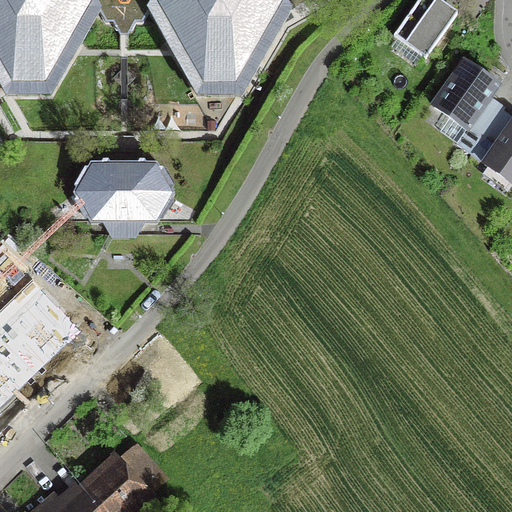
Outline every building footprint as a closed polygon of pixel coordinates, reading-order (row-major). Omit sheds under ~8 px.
[(0,0),(0,75),(4,82),(49,82),(54,74),(67,67),(63,60),(75,53),(71,46),(83,39),(79,32),(91,25),(87,18),(97,13),(104,25),(110,25),(114,32),(129,32),(134,25),(140,25),(147,13),(157,19),(153,25),(165,32),(161,39),(173,46),(169,53),(181,60),(177,67),(190,74),(194,82),(240,82),(244,74),(257,67),(253,60),(265,53),(261,46),(273,39),(269,32),(281,25),(277,19),(289,12),(282,0),(0,0)] [(432,0),(418,0),(392,38),(423,60),(454,16),(432,0)] [(464,64),(432,109),(464,132),(454,146),(468,156),(475,146),(483,135),(502,108),(487,98),(496,86),(464,64)] [(511,123),(497,145),(483,135),(475,146),(490,156),(482,166),(511,187),(511,123)] [(87,223),(88,225),(155,225),(172,195),(158,171),(166,171),(155,153),(88,153),(78,171),(85,171),(71,195),(87,223)] [(33,279),(0,311),(0,408),(82,330),(33,279)] [(148,495),(164,481),(133,447),(118,461),(116,459),(113,461),(56,511),(132,511),(150,496),(148,495)]
